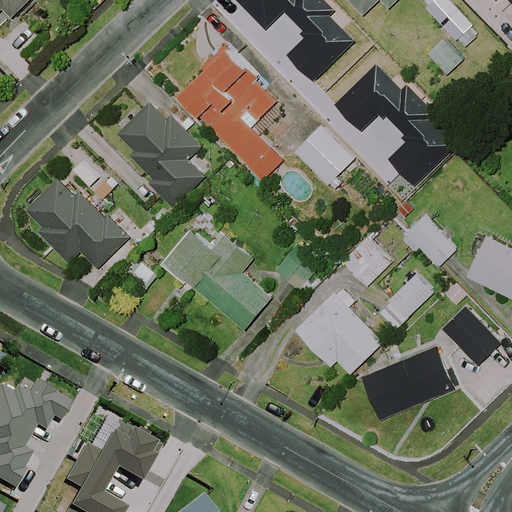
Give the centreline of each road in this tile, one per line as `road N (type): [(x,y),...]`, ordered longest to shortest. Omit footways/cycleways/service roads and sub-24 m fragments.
road 1 (residential): [(401,511),(0,284)]
road 2 (residential): [(162,0),(0,158)]
